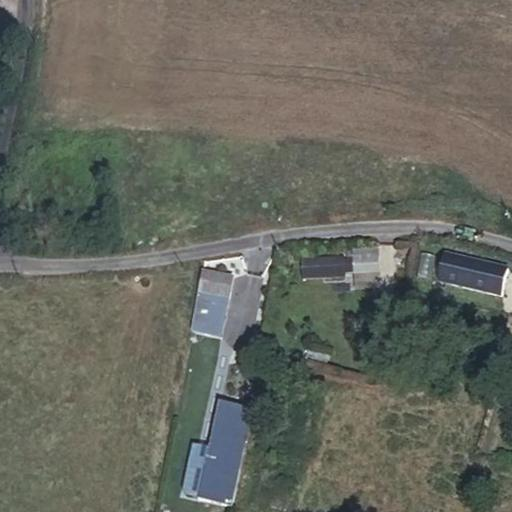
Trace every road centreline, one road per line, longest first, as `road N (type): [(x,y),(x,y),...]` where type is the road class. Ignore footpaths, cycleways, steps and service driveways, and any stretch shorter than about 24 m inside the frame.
road 1 (unclassified): [(511,246),(394,230),(116,265),(0,271)]
road 2 (unclassified): [(0,152),(23,59),(26,0)]
